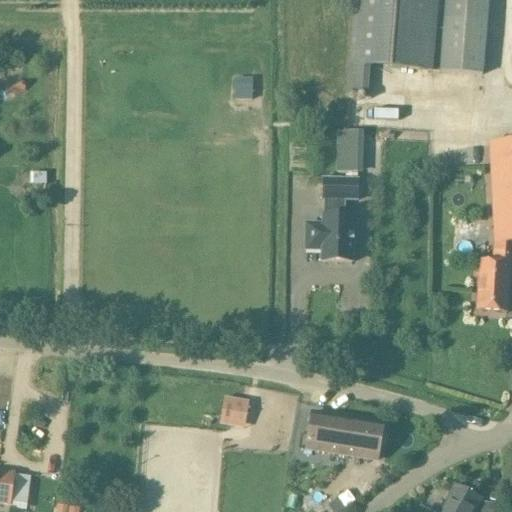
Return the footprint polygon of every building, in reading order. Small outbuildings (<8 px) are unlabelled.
[(353,0),(348,66),(345,93),(367,94),(370,67),(433,73),(438,0),(353,0)] [(448,0),(442,73),(485,77),(491,0),(448,0)] [(337,172),(364,173),(365,131),(338,131),(337,172)] [(492,248),(493,248),(492,263),(480,262),(476,312),(506,314),(511,249),(496,248),(511,246),(511,143),(488,145),(492,248)] [(358,180),(324,180),(323,200),(326,200),(325,214),(323,214),(323,223),(306,224),(305,249),(322,250),(323,264),(353,264),(353,243),(357,243),(357,216),(344,215),(345,201),(358,201),(358,180)] [(223,399),(219,426),(232,428),(234,413),(245,415),(247,403),(223,399)] [(311,415),(306,451),(377,462),(383,426),(311,415)] [(0,506),(10,508),(15,475),(0,472),(0,506)] [(354,483),(336,496),(337,498),(327,506),(331,511),(342,511),(364,495),(354,483)] [(440,511),(475,511),(481,500),(455,486),(440,511)]
